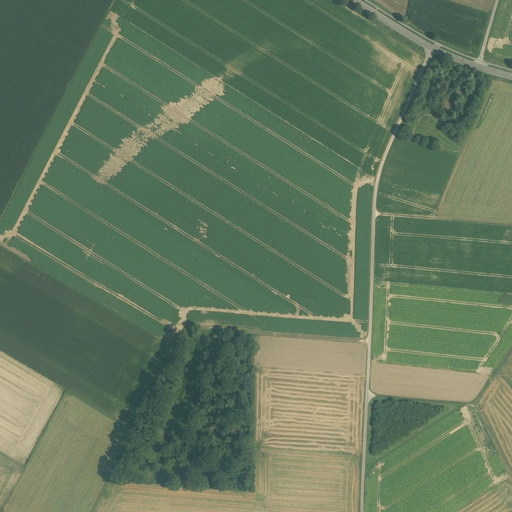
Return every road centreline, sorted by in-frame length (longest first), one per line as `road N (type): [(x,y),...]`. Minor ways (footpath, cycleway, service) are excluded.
road 1 (track): [(362,511),(375,192),(403,110),(439,44)]
road 2 (track): [(90,511),(182,333),(369,342)]
road 3 (track): [(367,395),(479,403),(511,473)]
road 4 (tertiary): [(354,0),(435,49),(511,77)]
road 5 (track): [(511,224),(373,213)]
road 6 (track): [(487,96),(435,218)]
